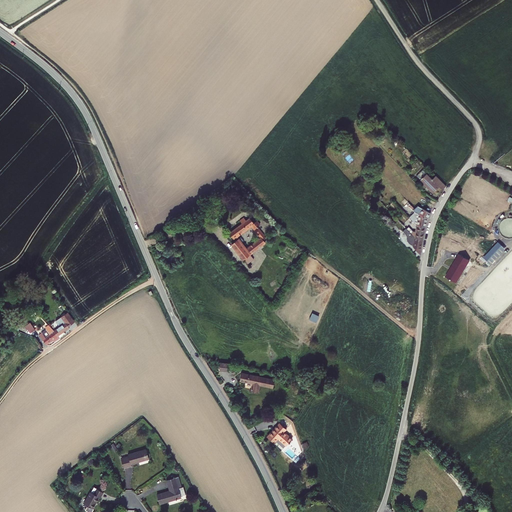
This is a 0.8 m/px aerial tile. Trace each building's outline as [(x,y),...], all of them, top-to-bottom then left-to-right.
[(442,188),(445,185),(436,175),(433,178),(423,169),(417,174),(427,185),(428,184),(431,187),(430,188),(433,192),(439,186),(442,188)] [(416,209),(418,211),(422,215),(428,218),(431,212),(420,206),(416,209)] [(422,215),(418,211),(411,217),(418,224),(426,226),(428,218),(422,215)] [(388,216),(385,219),(391,227),(395,223),(388,216)] [(244,226),(234,234),(237,238),(254,226),(265,238),(252,249),(255,253),(269,242),(267,240),(269,238),(267,236),(268,235),(261,226),(264,224),(261,220),(257,223),(254,218),(248,223),(245,219),(241,223),(244,226)] [(408,229),(415,236),(424,239),(426,226),(418,224),(416,231),(413,230),(410,226),(408,229)] [(406,233),(407,236),(407,238),(408,240),(410,242),(411,243),(413,244),(414,246),(414,247),(421,253),(424,239),(415,236),(408,229),(407,228),(404,231),(406,233)] [(236,244),(248,259),(254,254),(241,239),(236,244)] [(484,257),(491,264),(506,248),(498,241),(484,257)] [(447,276),(457,282),(470,260),(460,254),(447,276)] [(58,334),(60,336),(65,332),(64,330),(70,326),(69,324),(74,321),(69,312),(58,320),(61,325),(54,329),(58,334)] [(313,312),(311,319),(318,321),(321,315),(313,312)] [(31,332),(36,329),(31,322),(26,326),(31,332)] [(58,334),(54,329),(45,336),(44,335),(42,336),(47,342),(58,334)] [(224,361),(223,367),(230,369),(231,362),(224,361)] [(276,379),(244,372),(243,380),(255,382),(254,391),(261,392),(263,384),(275,386),(276,379)] [(278,437),(287,444),(292,437),(283,430),(286,426),(279,421),(268,436),(274,441),(278,437)] [(131,463),(150,458),(147,448),(129,454),(129,455),(122,458),(124,467),(132,465),(131,463)] [(172,490),(159,494),(162,503),(183,497),(183,495),(187,493),(185,486),(182,487),(179,476),(169,479),(172,490)] [(103,492),(94,486),(91,492),(90,491),(83,503),(92,508),(99,496),(101,497),(103,492)]
